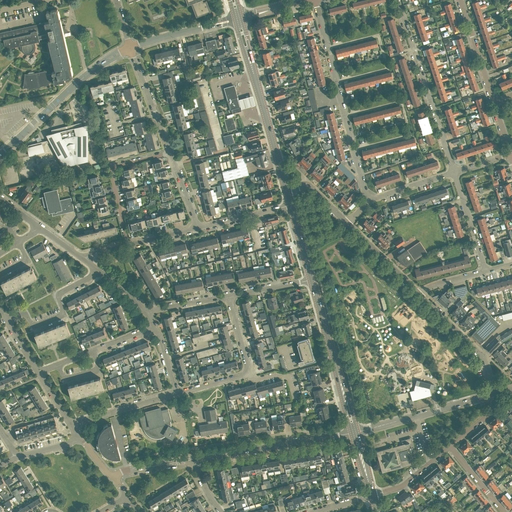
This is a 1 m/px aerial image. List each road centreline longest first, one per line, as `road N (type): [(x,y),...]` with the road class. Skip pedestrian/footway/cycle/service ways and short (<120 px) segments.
road 1 (residential): [(367,202),(315,0)]
road 2 (residential): [(453,172),(397,0)]
road 3 (residential): [(0,154),(100,62),(130,46)]
road 4 (residential): [(196,458),(351,433)]
road 5 (secondary): [(286,190),(247,53)]
road 6 (residential): [(170,152),(109,168),(128,245)]
road 7 (residential): [(357,432),(492,394)]
road 8 (residential): [(6,321),(23,314),(37,325),(58,317),(57,294),(101,271)]
road 9 (residential): [(492,394),(482,358),(419,294)]
road 10 (residential): [(38,372),(153,327)]
road 11 (secondary): [(343,396),(311,280)]
